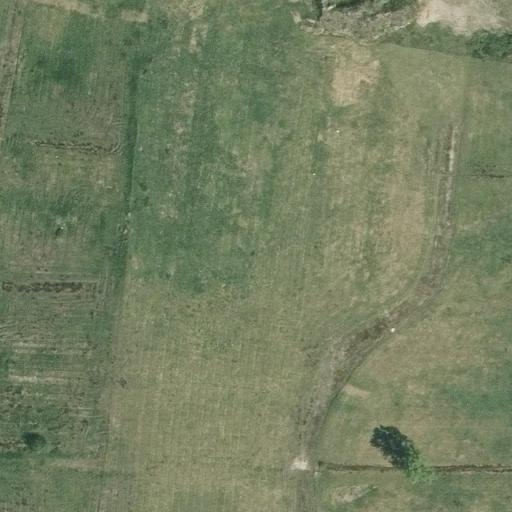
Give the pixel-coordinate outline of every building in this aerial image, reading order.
[(373,0),(342,0),(342,11),(373,11),(373,0)] [(412,0),(413,9),(452,7),(451,0),(412,0)] [(0,18),(12,20),(13,7),(0,5),(0,18)] [(380,40),(380,20),(349,20),(349,40),(380,40)] [(114,78),(121,32),(106,30),(100,76),(114,78)] [(418,94),(441,95),(442,66),(408,65),(408,84),(418,84),(418,94)] [(24,98),(22,113),(43,116),(45,100),(24,98)] [(371,119),(371,106),(339,105),(339,119),(371,119)] [(407,124),(417,125),(416,134),(435,135),(436,107),(408,106),(407,124)] [(47,127),(46,115),(22,117),(23,129),(47,127)] [(103,144),(134,145),(134,131),(103,131),(103,144)] [(499,139),(482,139),(481,153),(471,153),(471,170),(511,170),(511,156),(499,156),(499,139)] [(90,168),(91,152),(61,152),(61,168),(90,168)] [(334,164),(367,165),(367,152),(335,152),(334,164)] [(129,204),(131,157),(118,156),(115,203),(129,204)] [(26,157),(21,177),(38,181),(43,161),(26,157)] [(336,206),(359,206),(360,177),(336,177),(336,206)] [(495,220),(503,191),(478,184),(470,213),(495,220)] [(402,227),(403,252),(413,251),(414,264),(428,263),(426,226),(402,227)] [(13,237),(12,266),(33,267),(34,238),(13,237)] [(51,248),(52,283),(76,282),(74,247),(51,248)] [(114,254),(99,250),(98,255),(80,251),(73,282),(106,290),(114,254)] [(471,297),(478,261),(456,257),(448,292),(471,297)] [(353,267),(335,270),(337,281),(355,278),(353,267)] [(506,288),(500,287),(498,302),(511,304),(511,276),(508,276),(506,288)] [(336,292),(349,315),(371,302),(358,279),(336,292)] [(53,333),(55,324),(61,325),(68,295),(45,290),(36,330),(53,333)] [(465,341),(475,339),(471,321),(460,324),(465,341)] [(399,365),(403,375),(424,367),(419,355),(423,353),(418,338),(358,361),(364,378),(399,365)] [(434,365),(445,365),(444,348),(433,349),(434,365)] [(71,351),(70,365),(105,369),(106,355),(71,351)] [(172,386),(171,420),(192,420),(193,386),(172,386)] [(120,459),(157,461),(159,433),(160,433),(162,398),(123,396),(122,425),(120,459)] [(91,401),(61,398),(58,435),(87,438),(91,401)] [(351,419),(352,448),(365,447),(364,419),(351,419)] [(421,450),(451,450),(451,423),(421,423),(421,450)] [(511,423),(487,425),(489,467),(511,465),(511,423)] [(359,491),(380,489),(379,478),(358,480),(359,491)] [(337,479),(337,502),(353,502),(353,479),(337,479)] [(384,511),(400,511),(401,479),(385,479),(384,511)] [(48,487),(19,486),(19,507),(48,508),(48,487)] [(209,511),(212,489),(183,486),(180,511),(209,511)] [(153,489),(152,511),(166,511),(167,490),(153,489)] [(109,495),(109,511),(122,511),(122,494),(109,495)]
